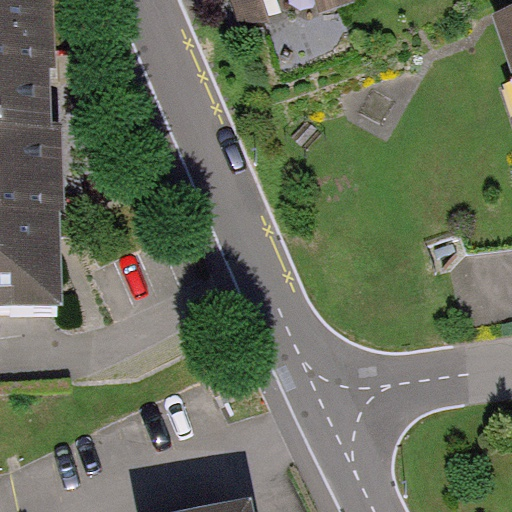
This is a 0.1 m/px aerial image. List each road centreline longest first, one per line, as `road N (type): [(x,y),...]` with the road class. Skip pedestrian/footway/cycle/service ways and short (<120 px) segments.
road 1 (residential): [(147,0),(306,369),(347,404)]
road 2 (residential): [(511,370),(399,385),(347,404)]
